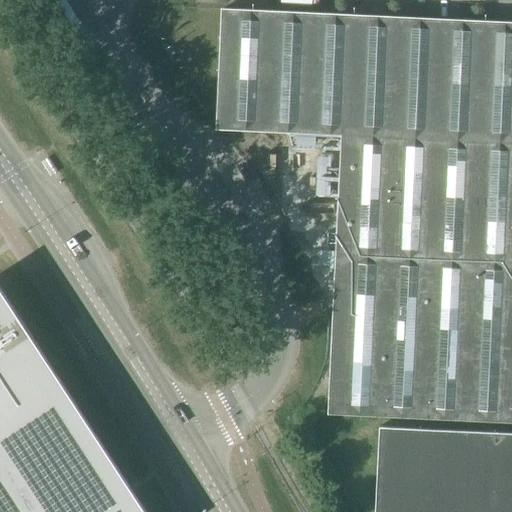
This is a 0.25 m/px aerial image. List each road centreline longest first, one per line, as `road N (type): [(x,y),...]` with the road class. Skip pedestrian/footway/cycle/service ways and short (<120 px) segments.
road 1 (unclassified): [(184,444),(266,377),(276,354),(274,321),(266,286),(90,0)]
road 2 (tertiary): [(184,444),(0,158)]
